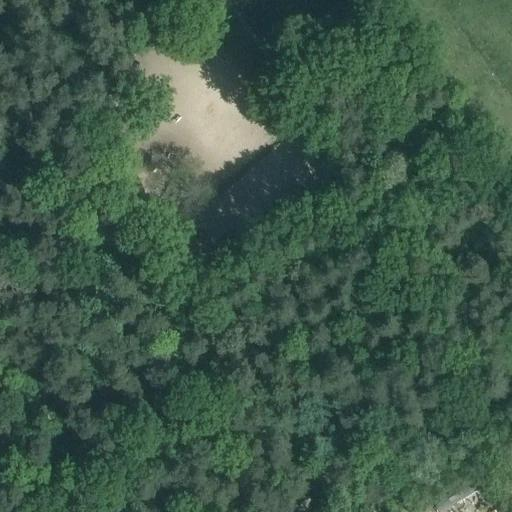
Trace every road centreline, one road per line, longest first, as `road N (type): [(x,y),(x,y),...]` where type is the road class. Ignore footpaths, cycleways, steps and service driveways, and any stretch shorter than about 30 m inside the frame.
road 1 (track): [(511,387),(233,0)]
road 2 (unclassified): [(301,511),(473,411),(511,397)]
